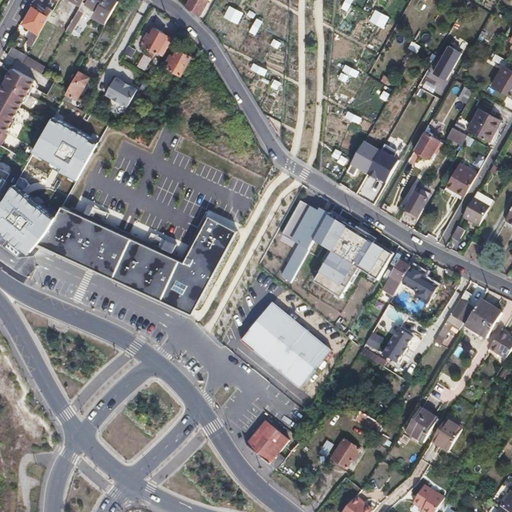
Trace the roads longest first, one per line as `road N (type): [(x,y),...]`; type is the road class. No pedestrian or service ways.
road 1 (residential): [(162,0),(202,35),(282,159),(511,288)]
road 2 (unknown): [(218,360),(268,291),(285,296),(338,347)]
road 3 (primary): [(155,360),(0,278)]
road 4 (primary): [(0,299),(82,434)]
road 5 (unknown): [(511,120),(445,257)]
road 6 (primary): [(288,511),(245,476),(199,407)]
